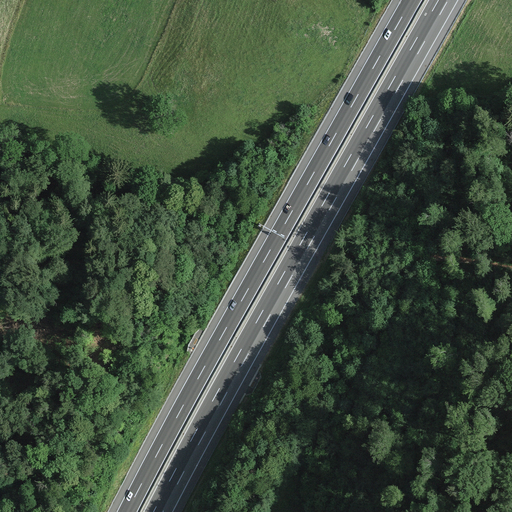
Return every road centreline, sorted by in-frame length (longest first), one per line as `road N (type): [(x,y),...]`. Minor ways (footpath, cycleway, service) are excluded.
road 1 (motorway): [(157,511),(444,0)]
road 2 (motorway): [(411,0),(126,511)]
road 3 (track): [(300,466),(391,336),(408,273),(425,258),(511,263)]
